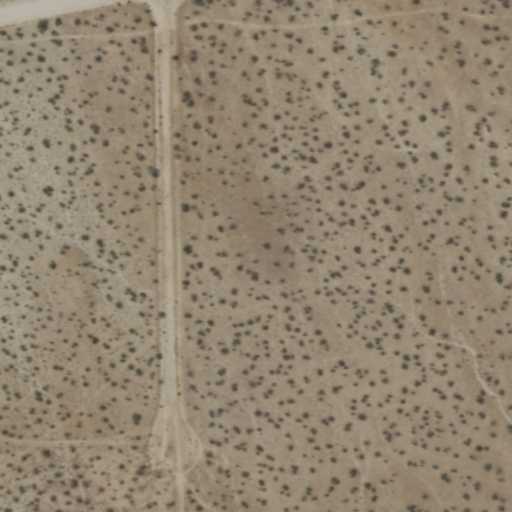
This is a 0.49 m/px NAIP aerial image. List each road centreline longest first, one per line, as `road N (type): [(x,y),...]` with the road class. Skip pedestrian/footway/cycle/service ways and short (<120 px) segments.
road 1 (track): [(166,0),(175,477)]
road 2 (track): [(0,18),(124,0)]
